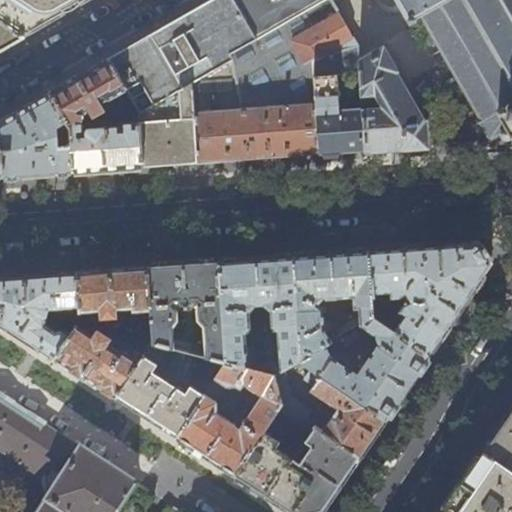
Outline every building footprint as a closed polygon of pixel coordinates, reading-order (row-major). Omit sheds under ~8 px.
[(0,0),(0,23),(23,39),(45,26),(91,0),(0,0)] [(233,53),(257,39),(235,0),(211,0),(167,26),(110,58),(129,88),(132,94),(141,109),(141,110),(141,120),(144,166),(177,164),(198,162),(194,81),(234,59),(233,53)] [(235,0),(257,39),(303,12),(307,18),(310,17),(306,11),(324,0),(325,0),(329,6),(334,3),(331,0),(235,0)] [(511,0),(397,0),(410,21),(421,15),(481,120),(479,122),(484,130),(490,141),(500,134),(501,137),(504,140),(508,140),(511,136),(511,0)] [(334,3),(329,6),(335,16),(316,27),(310,17),(307,18),(303,12),(257,39),(233,53),(234,59),(194,81),(198,162),(262,158),(320,153),(314,77),(312,60),(358,47),(334,3)] [(0,52),(23,39),(0,23),(0,52)] [(363,109),(366,150),(392,148),(426,146),(426,143),(425,123),(422,123),(393,71),(394,70),(383,51),(381,52),(377,47),(359,57),(362,96),(377,95),(384,108),(363,109)] [(111,99),(129,88),(110,58),(78,77),(50,93),(66,122),(70,129),(71,144),(74,172),(111,169),(144,166),(141,120),(122,122),(122,125),(89,127),(87,129),(82,130),(83,127),(83,126),(83,125),(82,123),(85,114),(91,111),(93,115),(98,116),(105,112),(107,108),(102,98),(108,94),(111,99)] [(314,77),(320,153),(344,152),(366,150),(363,109),(340,110),(338,75),(314,77)] [(57,127),(66,122),(50,93),(19,110),(0,121),(0,146),(2,151),(4,177),(36,174),(74,172),(71,144),(59,145),(57,127)] [(128,117),(141,110),(141,109),(132,94),(120,102),(128,117)] [(369,250),(372,297),(398,297),(406,292),(410,300),(404,304),(400,311),(404,314),(397,324),(389,318),(381,303),(373,303),(373,316),(429,354),(460,310),(491,263),(479,241),(425,245),(369,250)] [(333,252),(294,255),(301,357),(326,343),(330,341),(323,327),(322,308),(317,304),(324,296),(327,298),(353,296),(354,315),(359,315),(358,317),(355,320),(353,318),(340,326),(341,328),(337,331),(339,335),(373,316),(373,303),(372,297),(369,250),(333,252)] [(301,357),(294,255),(255,258),(219,261),(226,361),(273,373),(282,368),(299,358),(301,357)] [(186,263),(149,266),(152,310),(153,339),(153,342),(189,351),(191,345),(173,341),(172,325),(176,321),(176,311),(170,304),(175,299),(180,299),(181,302),(184,305),(189,306),(192,305),(194,303),(196,298),(199,298),(203,302),(197,308),(198,319),(205,325),(207,356),(226,361),(219,261),(186,263)] [(118,268),(78,271),(80,312),(101,311),(102,317),(117,317),(116,309),(133,308),(134,312),(152,310),(149,266),(118,268)] [(0,276),(0,321),(12,330),(55,358),(78,323),(81,319),(80,312),(78,271),(36,274),(0,276)] [(373,316),(339,335),(346,346),(365,335),(369,330),(376,335),(376,339),(379,343),(358,372),(333,356),(326,343),(301,357),(299,358),(313,368),(385,419),(405,390),(429,354),(373,316)] [(96,334),(78,323),(55,358),(86,377),(116,397),(141,359),(125,349),(123,352),(109,343),(112,338),(99,330),(96,334)] [(207,356),(189,351),(153,342),(141,359),(116,397),(146,416),(177,436),(226,361),(207,356)] [(278,409),(284,400),(273,373),(226,361),(177,436),(188,444),(190,445),(236,475),(266,428),(278,409)] [(291,394),(282,368),(273,373),(284,400),(360,455),(372,439),(385,419),(313,368),(306,377),(315,383),(312,388),(341,409),(336,417),(320,406),(316,412),(291,394)] [(0,448),(46,478),(45,480),(47,496),(49,497),(38,511),(116,511),(136,481),(79,444),(60,432),(0,392),(0,448)] [(360,455),(284,400),(278,409),(311,431),(294,455),(278,445),(282,439),(266,428),(236,475),(273,498),(293,511),(312,511),(323,510),(338,487),(360,455)] [(511,409),(496,434),(484,451),(511,470),(511,409)] [(511,511),(511,470),(484,451),(463,483),(442,511),(511,511)]
